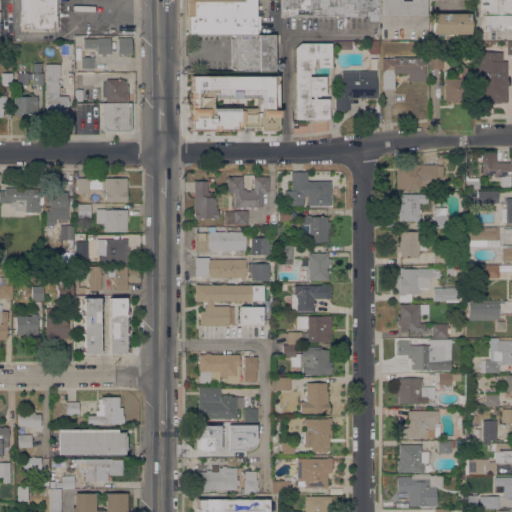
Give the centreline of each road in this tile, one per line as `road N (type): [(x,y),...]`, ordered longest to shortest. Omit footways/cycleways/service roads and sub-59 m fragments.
road 1 (residential): [(511,142),(0,153)]
road 2 (residential): [(362,511),(363,145)]
road 3 (tertiary): [(160,375),(161,197)]
road 4 (residential): [(160,375),(0,375)]
